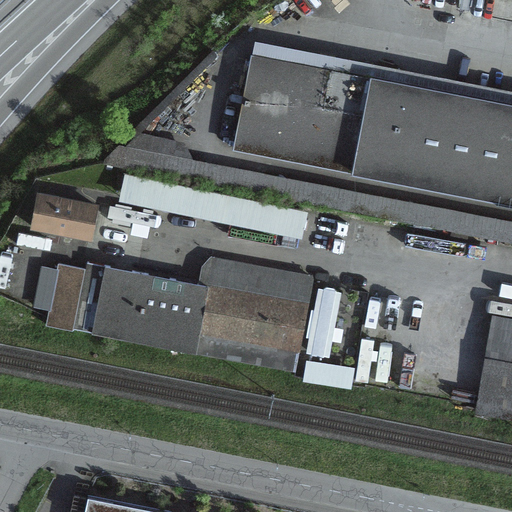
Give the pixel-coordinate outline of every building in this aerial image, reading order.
[(252,50),(251,49),(232,145),(511,198),(511,86),(255,37),(252,50)] [(142,129),(218,53),(213,48),(137,124),(142,129)] [(139,130),(101,161),(511,241),(511,218),(193,156),(183,138),(139,130)] [(119,196),(302,233),(307,206),(125,170),(119,196)] [(30,225),(92,236),(99,199),(37,187),(30,225)] [(198,279),(87,259),(85,265),(58,260),(57,266),(41,264),(33,305),(48,307),(46,324),(296,369),(314,272),(211,253),(201,264),(198,279)] [(317,278),(338,282),(341,269),(320,265),(317,278)] [(352,266),(349,283),(370,287),(373,270),(352,266)] [(306,349),(330,354),(333,338),(342,340),(344,326),(335,324),(342,288),(318,284),(314,306),(312,305),(306,334),(309,335),(306,349)] [(511,314),(491,311),(473,413),(511,420),(511,314)] [(351,388),(355,365),(306,357),(303,381),(351,388)] [(187,511),(87,492),(83,511),(187,511)]
